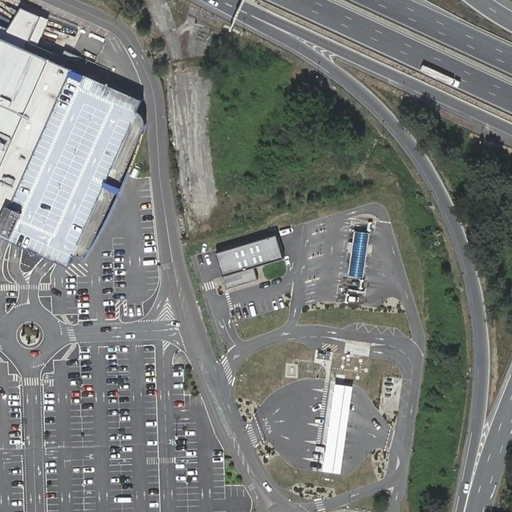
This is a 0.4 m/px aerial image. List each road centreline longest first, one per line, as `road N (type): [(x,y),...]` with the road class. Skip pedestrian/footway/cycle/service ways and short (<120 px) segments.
road 1 (motorway): [(208,0),(348,80),(396,125),(459,223),(475,276),(485,369),(459,511)]
road 2 (unclassified): [(189,324),(172,262),(144,67),(113,25),(56,0)]
road 3 (motorway): [(234,0),(511,129)]
road 4 (motorway): [(301,0),(511,97)]
road 5 (unclassified): [(289,511),(250,458),(189,324)]
road 6 (unclassified): [(189,324),(205,391),(263,511)]
road 7 (motorway): [(511,60),(381,0)]
